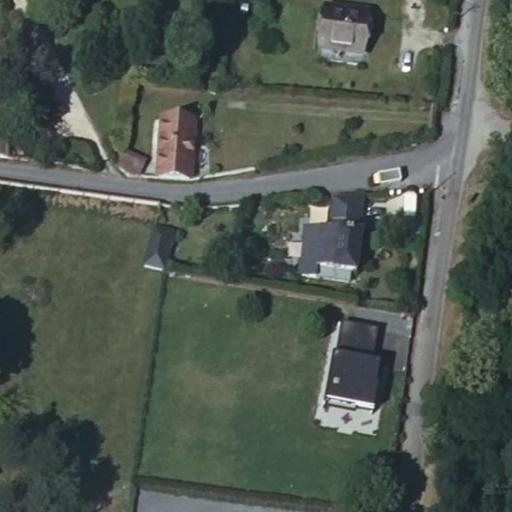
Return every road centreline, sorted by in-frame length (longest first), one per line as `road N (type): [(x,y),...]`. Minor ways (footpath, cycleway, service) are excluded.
road 1 (unclassified): [(465,153),(368,182),(160,191),(0,169)]
road 2 (unclassified): [(465,153),(414,511)]
road 3 (unclassified): [(486,0),(465,153)]
